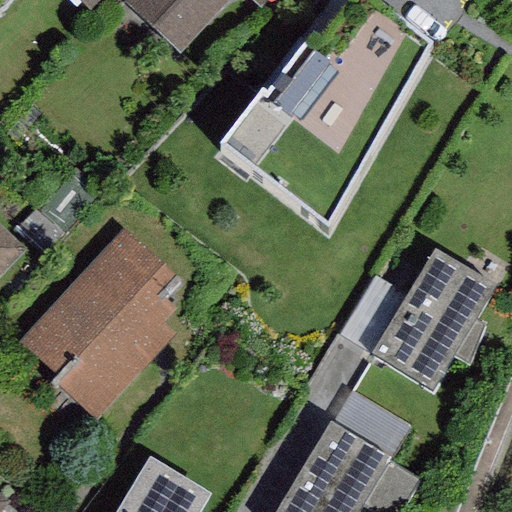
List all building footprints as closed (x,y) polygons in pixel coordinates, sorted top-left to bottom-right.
[(78,0),(91,12),(102,0),(78,0)] [(266,0),(125,0),(122,5),(179,56),(230,0),(251,0),(260,7),(266,0)] [(432,63),(353,8),(216,165),(328,249),(432,63)] [(40,214),(68,237),(102,194),(74,172),(40,214)] [(0,237),(0,285),(24,260),(0,237)] [(121,240),(17,356),(98,428),(173,344),(161,333),(174,319),(163,310),(179,292),(121,240)] [(494,287),(434,250),(370,355),(429,392),(451,356),(468,366),(483,323),(474,318),(494,287)] [(400,511),(421,476),(327,422),(274,511),(356,511),(360,507),(367,511),(400,511)] [(114,511),(199,511),(210,495),(149,457),(114,511)]
